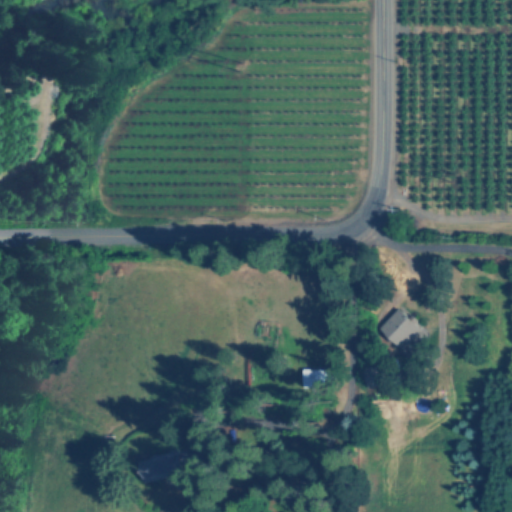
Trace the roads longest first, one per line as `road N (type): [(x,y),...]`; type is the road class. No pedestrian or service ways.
road 1 (tertiary): [(353,228),(332,236),(0,236)]
road 2 (tertiary): [(379,0),(377,175),(368,215),(353,228)]
